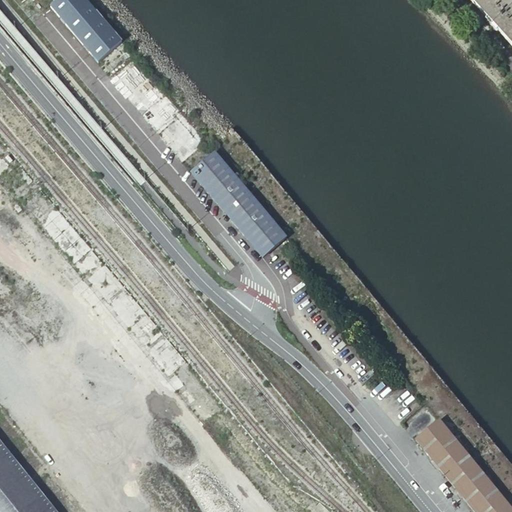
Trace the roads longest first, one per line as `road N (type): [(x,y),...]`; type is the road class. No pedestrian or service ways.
road 1 (unclassified): [(30,8),(251,273),(246,320)]
road 2 (secondary): [(0,46),(172,247),(246,320)]
road 3 (secondary): [(246,320),(339,402),(429,511)]
road 4 (unknown): [(0,338),(137,511)]
